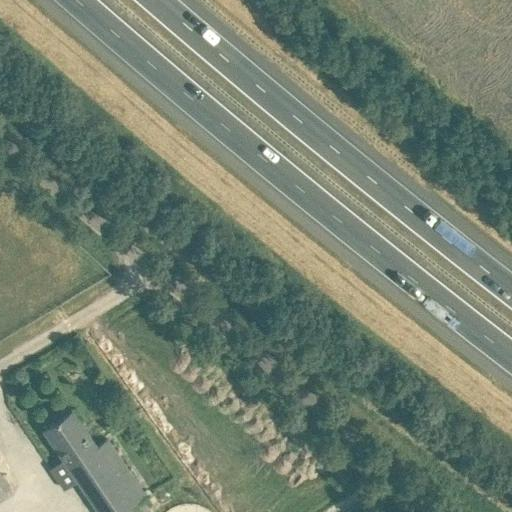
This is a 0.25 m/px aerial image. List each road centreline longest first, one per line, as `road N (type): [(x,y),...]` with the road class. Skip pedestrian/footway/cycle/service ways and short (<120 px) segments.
road 1 (motorway): [(76,0),(310,202),(511,357)]
road 2 (unclassified): [(424,511),(306,396),(0,142)]
road 3 (motorway): [(511,292),(159,0)]
